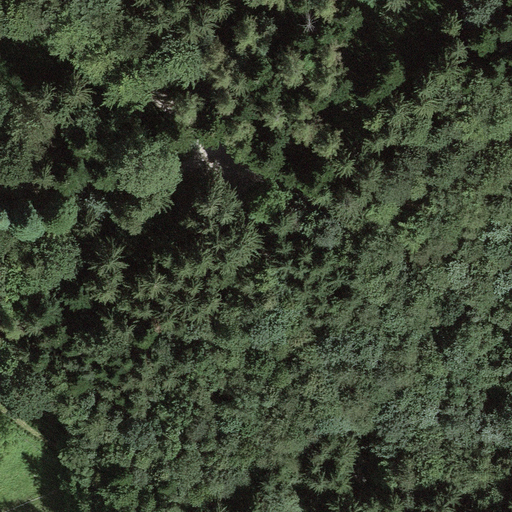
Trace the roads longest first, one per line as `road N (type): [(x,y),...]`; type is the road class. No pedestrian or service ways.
road 1 (track): [(0,177),(106,174),(238,146),(256,216),(337,361),(371,511)]
road 2 (track): [(2,0),(511,316)]
